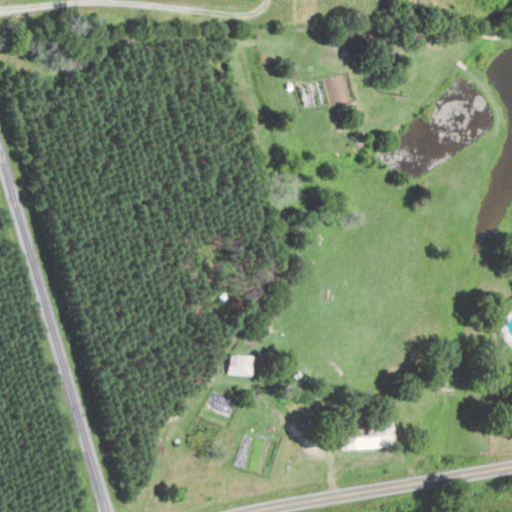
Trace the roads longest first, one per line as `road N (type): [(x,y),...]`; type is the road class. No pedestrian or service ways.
road 1 (residential): [(109,511),(0,145)]
road 2 (tertiary): [(283,511),(511,467)]
